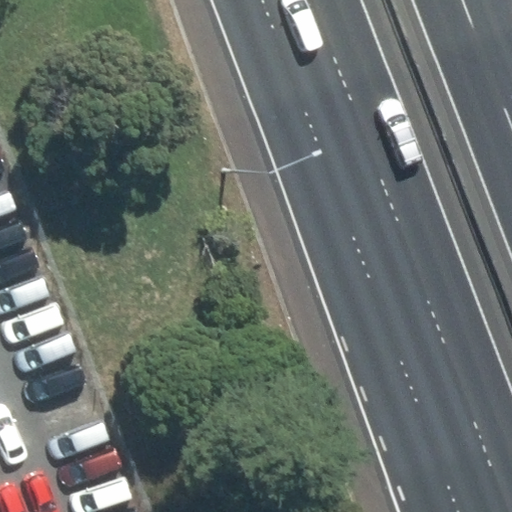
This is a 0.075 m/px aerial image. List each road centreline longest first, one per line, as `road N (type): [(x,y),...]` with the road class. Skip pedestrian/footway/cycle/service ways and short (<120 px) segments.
road 1 (motorway): [(506,511),(308,0)]
road 2 (motorway): [(463,0),(511,118)]
